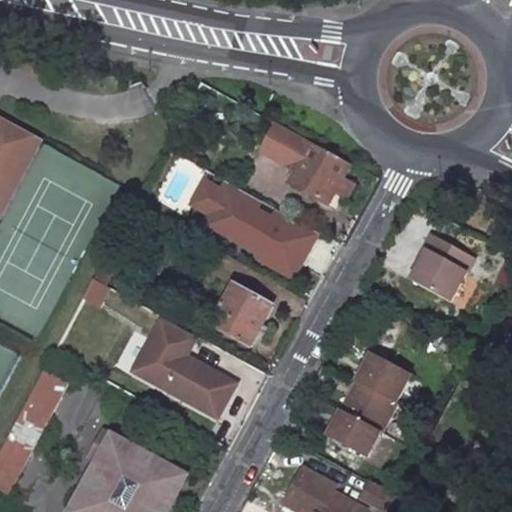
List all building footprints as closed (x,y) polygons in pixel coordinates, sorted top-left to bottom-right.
[(0,216),(2,218),(44,142),(0,118),(0,216)] [(345,172),(352,160),(314,138),(277,119),(262,148),(291,163),(294,157),(301,160),(291,179),(330,200),(336,189),(345,172)] [(345,172),(336,189),(349,196),(358,179),(345,172)] [(216,234),(296,279),(319,238),(225,185),(222,189),(208,181),(192,210),(220,226),(216,234)] [(130,217),(119,210),(108,231),(119,237),(130,217)] [(474,253),(433,230),(424,245),(428,247),(421,260),(412,277),(450,298),(474,253)] [(428,247),(424,245),(417,258),(421,260),(428,247)] [(110,254),(99,248),(90,265),(101,271),(110,254)] [(508,286),(511,278),(511,252),(509,251),(494,279),(508,286)] [(237,287),(216,326),(253,346),(274,307),(237,287)] [(165,379),(163,382),(205,406),(224,373),(187,351),(198,332),(165,314),(135,367),(157,379),(159,375),(165,379)] [(483,332),(463,321),(454,337),(474,348),(483,332)] [(410,373),(374,352),(358,381),(329,433),(366,454),(395,400),(410,373)] [(44,424),(67,380),(43,367),(20,410),(44,424)] [(237,380),(224,373),(205,406),(218,414),(237,380)] [(20,410),(0,446),(0,488),(5,491),(44,424),(20,410)] [(100,455),(173,496),(184,475),(101,430),(96,439),(105,444),(100,455)] [(96,439),(90,450),(100,455),(105,444),(96,439)] [(86,458),(95,463),(100,455),(90,450),(86,458)] [(71,510),(73,511),(164,511),(173,496),(100,455),(95,463),(71,510)] [(332,481),(301,464),(287,489),(317,505),(313,511),(358,511),(363,505),(329,486),(332,481)] [(363,494),(386,507),(394,493),(370,480),(363,494)] [(305,511),(313,511),(317,505),(287,489),(283,495),(307,508),(305,511)]
